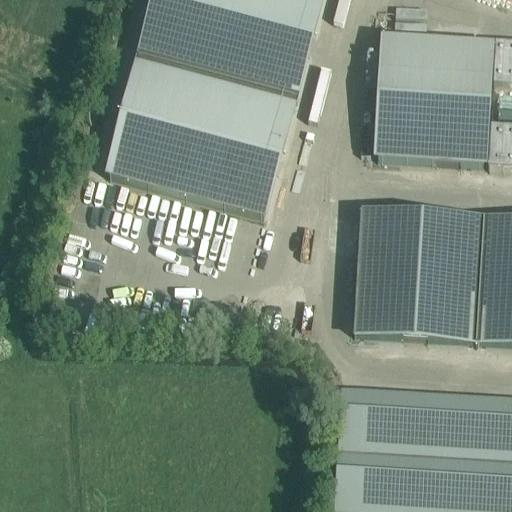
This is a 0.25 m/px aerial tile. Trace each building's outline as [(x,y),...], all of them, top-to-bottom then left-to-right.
[(323,0),(157,0),(109,184),(263,225),(323,0)] [(401,22),(410,22),(410,33),(428,34),(430,14),(402,12),(401,22)] [(385,44),(377,167),(483,173),(491,51),(385,44)] [(511,91),(511,51),(495,50),(493,90),(511,91)] [(488,174),(511,175),(511,134),(490,133),(488,174)] [(511,230),(361,222),(355,343),(511,351),(511,230)] [(511,511),(511,406),(343,393),(335,511),(511,511)]
